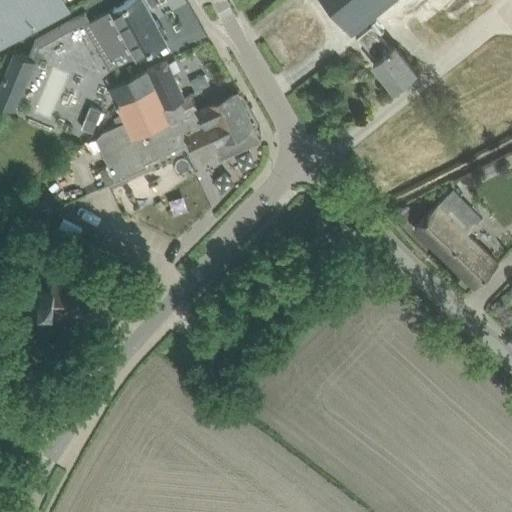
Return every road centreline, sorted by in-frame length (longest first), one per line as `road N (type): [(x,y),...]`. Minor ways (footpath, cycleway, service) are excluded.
road 1 (tertiary): [(54,449),(139,335),(303,157)]
road 2 (tertiary): [(511,362),(303,157)]
road 3 (tertiary): [(303,157),(220,0)]
